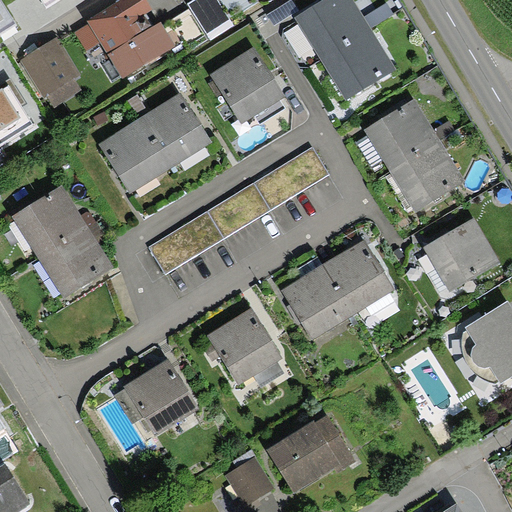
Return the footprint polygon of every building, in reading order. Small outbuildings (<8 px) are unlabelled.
[(38,0),(45,11),(63,0),(38,0)] [(154,15),(144,0),(135,0),(75,34),(88,55),(101,47),(112,65),(115,64),(123,77),(167,52),(173,63),(208,43),(189,11),(156,30),(149,17),(154,15)] [(195,0),(186,6),(189,11),(208,43),(236,26),(232,20),(262,4),(259,0),(195,0)] [(351,0),(321,0),(294,17),(346,101),(395,71),(351,0)] [(0,2),(0,41),(17,31),(0,2)] [(80,79),(57,40),(20,63),(43,100),(46,99),(55,111),(84,93),(77,81),(80,79)] [(255,50),(210,78),(241,126),(286,100),(255,50)] [(9,84),(0,89),(0,148),(35,127),(9,84)] [(183,94),(102,145),(131,197),(215,146),(183,94)] [(415,99),(364,130),(415,213),(466,182),(415,99)] [(312,150),(149,250),(165,276),(328,175),(312,150)] [(63,188),(11,220),(62,302),(115,269),(63,188)] [(474,225),(423,253),(448,297),(499,268),(474,225)] [(363,242),(283,291),(313,339),(393,290),(363,242)] [(395,295),(370,304),(376,320),(401,311),(395,295)] [(511,306),(508,301),(467,327),(461,337),(461,349),(464,360),(474,374),(484,382),(502,385),(511,377),(511,306)] [(251,310),(208,337),(239,384),(281,358),(251,310)] [(171,363),(117,392),(145,443),(199,414),(171,363)] [(312,423),(268,451),(294,492),(337,465),(341,470),(354,461),(327,420),(315,427),(312,423)] [(254,457),(225,476),(246,508),(275,488),(254,457)] [(7,464),(0,468),(0,511),(21,511),(33,506),(7,464)]
